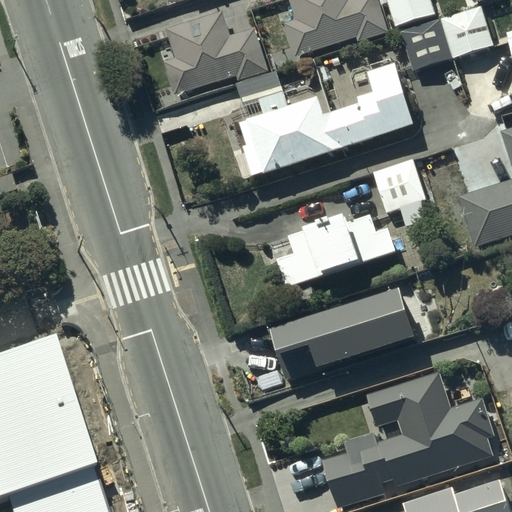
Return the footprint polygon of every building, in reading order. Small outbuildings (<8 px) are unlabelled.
[(284,24),(295,60),(355,41),(356,45),(389,35),(377,0),(289,0),(296,20),(284,24)] [(385,0),(393,28),(435,16),(430,0),(385,0)] [(483,9),(440,21),(452,61),(494,48),(483,9)] [(164,64),(174,98),(236,79),(237,83),(269,74),(256,32),(230,40),(222,15),(167,32),(176,61),(164,64)] [(400,33),(412,72),(452,61),(440,21),(400,33)] [(316,101),(289,110),(277,74),(237,87),(244,109),(238,111),(243,125),(238,126),(245,148),(241,150),(251,181),(262,177),(414,127),(394,67),(367,76),(373,95),(356,101),(358,107),(322,118),(316,101)] [(511,129),(499,134),(511,173),(511,181),(459,199),(475,249),(511,237),(511,129)] [(414,163),(374,175),(386,216),(401,212),(406,231),(427,225),(422,205),(426,204),(414,163)] [(285,291),(394,255),(387,232),(374,236),(369,220),(346,228),(344,223),(287,242),(293,259),(276,264),(285,291)] [(398,294),(269,335),(284,383),(413,342),(398,294)] [(0,358),(0,503),(16,498),(20,511),(112,511),(58,340),(0,358)] [(323,464),(336,510),(385,496),(382,487),(393,484),(395,490),(493,462),(487,443),(493,441),(482,402),(450,411),(440,377),(367,398),(377,431),(397,425),(401,438),(375,445),(373,438),(343,447),(346,457),(323,464)] [(511,417),(491,425),(503,463),(511,460),(511,417)] [(402,506),(404,511),(509,511),(500,484),(456,499),(453,489),(402,506)]
